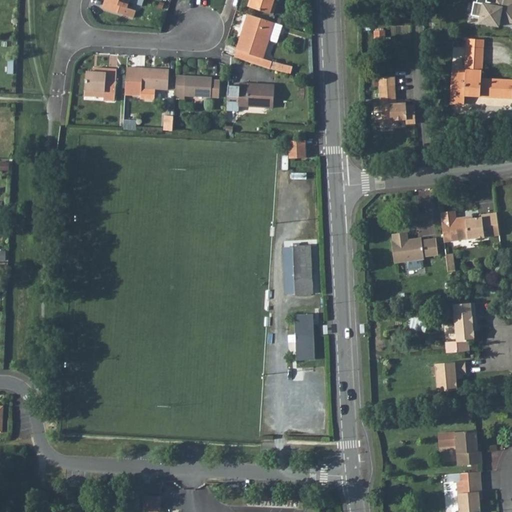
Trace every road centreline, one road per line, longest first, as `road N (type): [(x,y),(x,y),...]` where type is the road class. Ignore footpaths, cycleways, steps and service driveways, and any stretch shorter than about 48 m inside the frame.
road 1 (residential): [(353,474),(61,460),(40,442),(29,396),(0,380)]
road 2 (tertiary): [(353,474),(337,188)]
road 3 (tertiary): [(337,188),(332,0)]
road 4 (residential): [(337,188),(511,166)]
road 5 (residential): [(68,35),(168,40),(199,25)]
